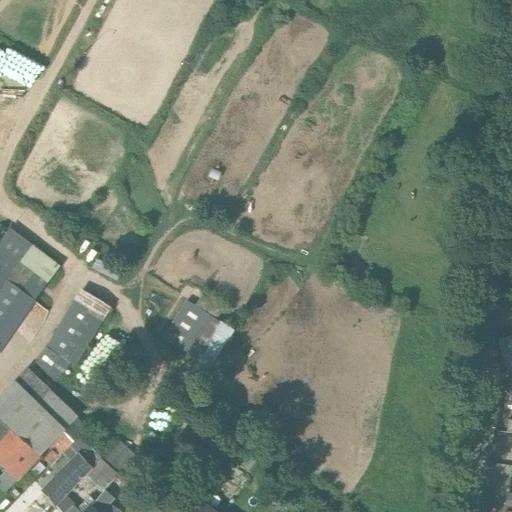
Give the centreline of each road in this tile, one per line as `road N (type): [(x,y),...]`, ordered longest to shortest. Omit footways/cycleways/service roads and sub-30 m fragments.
road 1 (residential): [(465,511),(490,168),(510,22)]
road 2 (track): [(0,383),(31,353),(72,284),(58,251),(17,221),(0,195)]
road 3 (track): [(0,169),(92,0)]
